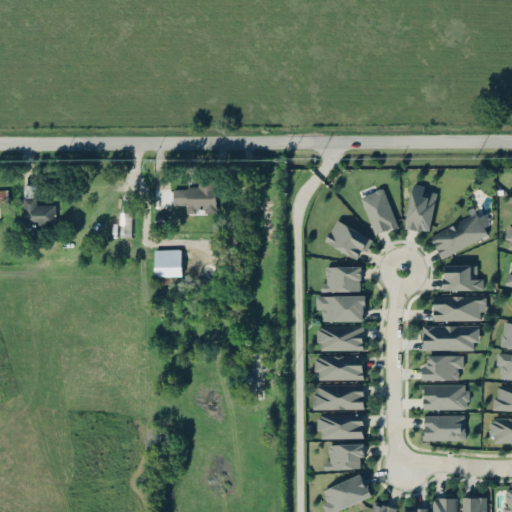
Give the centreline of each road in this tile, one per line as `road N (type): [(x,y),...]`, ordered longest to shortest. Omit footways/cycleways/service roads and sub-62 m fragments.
road 1 (tertiary): [(0,142),(511,140)]
road 2 (residential): [(402,270),(394,319),(399,459)]
